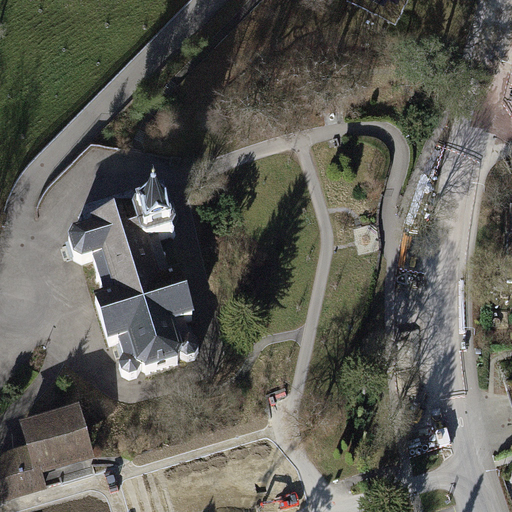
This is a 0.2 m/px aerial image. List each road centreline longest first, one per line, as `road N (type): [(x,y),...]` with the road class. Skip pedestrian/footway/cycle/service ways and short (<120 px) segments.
road 1 (residential): [(470,115),(452,204),(443,356),(451,425),(476,511)]
road 2 (residential): [(207,0),(39,175),(19,230),(32,266)]
road 3 (residential): [(507,0),(470,115)]
